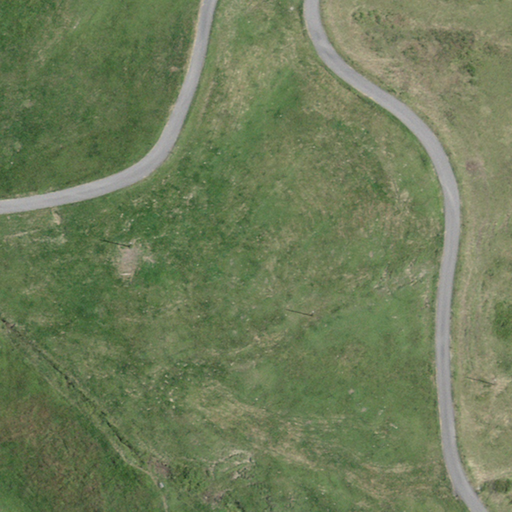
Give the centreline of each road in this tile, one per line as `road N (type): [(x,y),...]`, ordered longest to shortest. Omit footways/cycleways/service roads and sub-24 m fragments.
road 1 (track): [(478,511),(458,479),(448,437),(442,330),(452,207),(443,165),(419,128),(324,50),(312,0)]
road 2 (track): [(211,0),(181,107),(144,168),(101,188),(0,207)]
